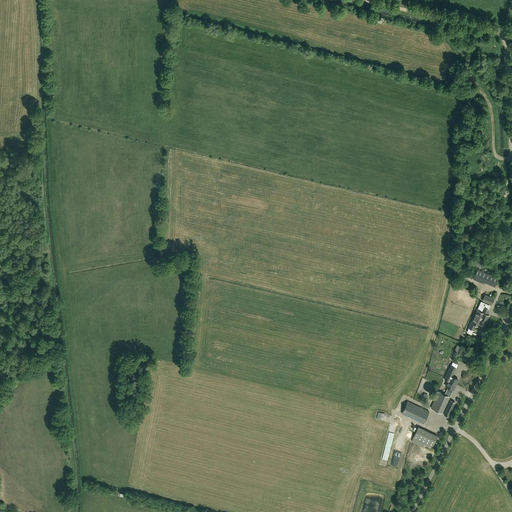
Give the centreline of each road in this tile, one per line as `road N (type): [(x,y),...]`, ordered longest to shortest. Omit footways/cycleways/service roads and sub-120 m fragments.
road 1 (unclassified): [(511,160),(505,51),(511,3)]
road 2 (track): [(505,31),(365,0)]
road 3 (unclassified): [(454,429),(511,312)]
road 4 (track): [(511,158),(491,150),(488,101),(460,64)]
